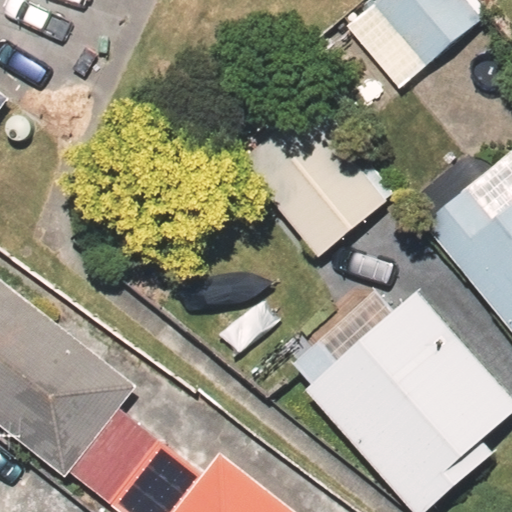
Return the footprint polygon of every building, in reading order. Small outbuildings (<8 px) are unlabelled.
[(489,19),(472,0),(373,0),(344,25),(401,92),(489,19)] [(0,119),(16,97),(0,85),(0,119)] [(322,261),(397,199),(321,106),(246,168),(322,261)] [(504,217),(511,210),(511,154),(476,184),(504,217)] [(476,184),(430,223),(511,320),(511,210),(504,217),(476,184)] [(0,422),(71,478),(76,472),(127,408),(144,387),(0,272),(0,422)] [(322,386),(403,314),(381,291),(299,363),(322,386)] [(322,386),(317,391),(424,511),(433,511),(501,453),(491,442),(511,423),(511,389),(427,293),(403,314),(322,386)] [(165,439),(127,408),(76,472),(117,503),(165,439)] [(183,511),(212,475),(165,439),(117,503),(128,511),(183,511)] [(305,511),(230,452),(212,475),(183,511),(305,511)]
